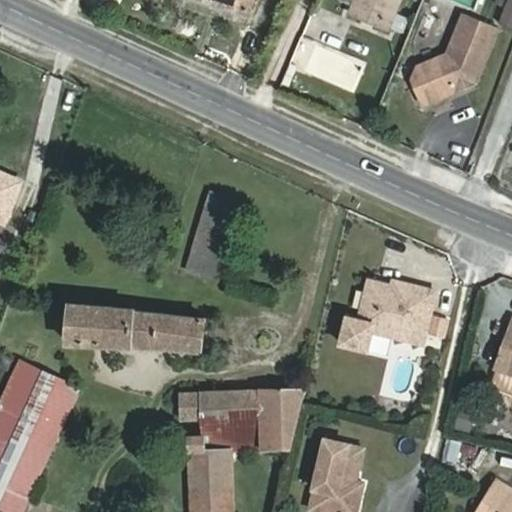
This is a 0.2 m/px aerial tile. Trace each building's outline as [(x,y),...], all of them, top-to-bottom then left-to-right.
[(255,0),(194,0),(250,18),(255,0)] [(357,0),(352,15),(387,29),(399,0),(357,0)] [(505,0),(497,24),(511,29),(511,0),(505,0)] [(501,29),(466,14),(449,55),(420,67),(415,80),(425,106),(478,84),(501,29)] [(0,220),(5,223),(22,182),(0,172),(0,220)] [(236,201),(214,194),(189,271),(213,277),(236,201)] [(370,281),(360,321),(349,318),(342,344),(369,351),(373,331),(424,345),(437,292),(395,281),(394,286),(370,281)] [(206,318),(168,315),(138,311),(67,305),(66,313),(73,313),(70,345),(136,348),(202,354),(206,318)] [(511,325),(496,369),(511,374),(511,325)] [(0,365),(8,370),(13,359),(3,355),(0,360),(0,365)] [(22,362),(0,409),(0,506),(12,511),(22,511),(52,449),(78,389),(22,362)] [(262,450),(293,449),(306,391),(260,390),(236,392),(203,393),(202,394),(183,395),(184,420),(203,420),(203,437),(191,437),(191,452),(193,511),(233,511),(232,453),(262,450)] [(476,470),(482,447),(447,438),(441,461),(476,470)] [(328,441),(312,509),(322,511),(357,511),(364,484),(357,482),(364,449),(328,441)] [(511,511),(511,489),(499,482),(480,511),(511,511)]
